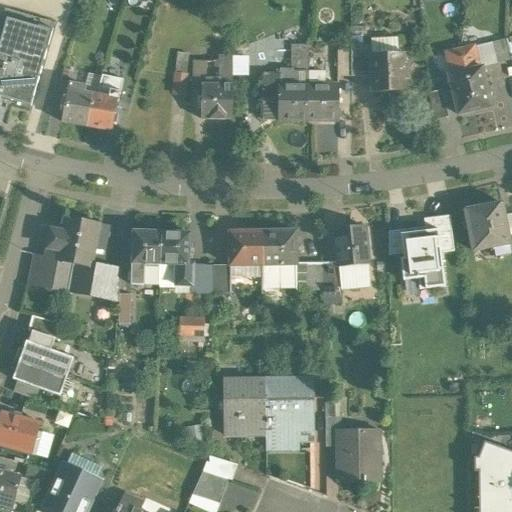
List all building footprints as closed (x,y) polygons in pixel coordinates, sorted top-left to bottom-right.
[(47,33),(3,20),(0,29),(0,80),(1,80),(0,84),(0,96),(30,106),(46,50),(42,49),(47,33)] [(507,40),(492,43),(497,64),(511,61),(508,47),(507,40)] [(350,47),(350,42),(337,43),(337,77),(350,77),(350,47)] [(308,46),(291,45),(292,71),(293,71),(292,73),(308,73),(308,46)] [(371,46),(350,47),(350,77),(371,77),(370,56),(371,56),(371,46)] [(472,48),(460,51),(465,73),(477,70),(472,48)] [(460,51),(449,54),(454,75),(465,73),(460,51)] [(184,76),(187,55),(176,54),(173,74),(184,76)] [(371,56),(370,56),(371,77),(371,94),(404,93),(404,80),(404,66),(404,55),(371,56)] [(232,56),(219,56),(219,61),(216,61),(216,67),(219,67),(219,80),(220,80),(220,85),(232,85),(232,56)] [(206,63),(193,63),(192,85),(206,85),(206,63)] [(477,70),(465,73),(474,112),(491,108),(487,94),(493,92),(492,88),(486,89),(481,69),(477,70)] [(279,76),(262,76),(262,106),(279,105),(279,86),(308,86),(308,73),(292,73),(293,71),(292,71),(280,70),(279,76)] [(454,75),(449,77),(451,90),(454,102),(458,116),(474,112),(465,73),(454,75)] [(184,76),(173,74),(171,94),(182,95),(184,76)] [(110,132),(123,81),(101,76),(95,96),(92,95),(86,127),(110,132)] [(86,88),(70,85),(63,123),(86,127),(92,95),(85,94),(86,88)] [(220,85),(202,85),(202,119),(232,119),(232,85),(220,85)] [(308,86),(279,86),(279,105),(279,120),(278,120),(279,121),(281,122),(281,121),(307,121),(308,86)] [(338,86),(308,86),(307,121),(338,121),(338,86)] [(441,91),(429,94),(432,122),(447,118),(441,91)] [(500,205),(465,211),(473,252),(508,245),(507,239),(511,237),(511,231),(510,219),(503,220),(500,205)] [(441,254),(453,252),(449,217),(424,220),(425,232),(438,231),(441,254)] [(81,222),(63,219),(61,234),(56,260),(73,264),(74,264),(81,222)] [(99,226),(81,222),(74,264),(84,266),(91,267),(92,266),(95,249),(99,226)] [(99,226),(95,249),(105,252),(109,228),(99,226)] [(364,227),(334,230),(338,263),(338,268),(339,268),(368,265),(364,227)] [(419,290),(442,288),(444,288),(441,254),(438,231),(425,232),(400,235),(403,259),(401,259),(403,282),(418,280),(419,290)] [(73,264),(56,260),(61,234),(51,232),(46,259),(41,285),(68,290),(70,284),(69,284),(73,264)] [(295,232),(262,233),(263,266),(296,266),(295,232)] [(161,234),(133,233),(132,242),(126,242),(126,255),(132,255),(132,265),(133,265),(144,265),(160,266),(161,234)] [(262,233),(229,233),(229,249),(224,249),(224,256),(229,256),(230,266),(230,267),(262,266),(263,266),(262,233)] [(189,234),(161,234),(160,266),(176,266),(188,266),(188,265),(189,234)] [(46,259),(33,257),(29,283),(41,285),(46,259)] [(323,263),(307,264),(306,284),(323,284),(323,263)] [(338,263),(326,263),(323,263),(323,284),(324,287),(340,286),(339,268),(338,268),(338,263)] [(74,264),(73,264),(69,284),(70,284),(80,286),(84,266),(74,264)] [(144,265),(133,265),(132,285),(143,286),(144,265)] [(160,266),(144,265),(143,286),(159,286),(160,266)] [(188,265),(188,266),(176,266),(175,286),(192,287),(193,265),(188,265)] [(212,266),(193,265),(192,287),(190,294),(212,295),(212,266)] [(368,265),(339,268),(340,286),(369,284),(368,265)] [(119,272),(92,266),(91,267),(84,266),(80,286),(70,284),(68,290),(118,301),(119,272)] [(176,266),(160,266),(159,286),(175,286),(176,266)] [(230,267),(230,266),(212,266),(212,295),(230,295),(230,278),(230,267)] [(262,266),(230,267),(230,278),(262,278),(262,266)] [(263,266),(262,266),(262,278),(262,287),(296,287),(296,266),(263,266)] [(340,286),(324,287),(323,291),(322,291),(323,306),(341,304),(340,286)] [(62,326),(32,317),(28,332),(29,333),(26,342),(28,343),(32,332),(54,340),(54,341),(59,343),(62,326)] [(203,322),(178,321),(178,337),(190,337),(190,343),(202,343),(203,322)] [(54,340),(32,332),(28,343),(50,351),(54,341),(54,340)] [(28,343),(26,342),(23,350),(19,361),(66,378),(73,359),(50,351),(28,343)] [(18,349),(14,360),(19,361),(23,350),(18,349)] [(19,361),(14,360),(10,371),(15,372),(19,361)] [(66,378),(19,361),(15,372),(12,380),(60,397),(66,378)] [(324,369),(309,369),(309,379),(311,379),(312,400),(325,400),(324,369)] [(309,379),(264,380),(265,432),(266,444),(312,443),(312,400),(311,379),(309,379)] [(264,380),(224,381),(225,436),(245,436),(245,432),(265,432),(264,380)] [(39,425),(1,414),(0,417),(0,446),(33,456),(39,435),(36,434),(39,425)] [(338,419),(325,419),(326,448),(337,447),(337,432),(339,432),(338,419)] [(339,432),(337,432),(337,447),(337,484),(380,483),(379,432),(339,432)] [(511,511),(511,453),(483,443),(477,458),(474,458),(474,473),(477,473),(477,511),(511,511)] [(103,469),(71,454),(65,466),(98,481),(103,469)] [(236,466),(209,456),(209,464),(207,463),(203,472),(228,480),(231,481),(236,466)] [(98,481),(65,466),(46,508),(53,511),(88,511),(86,506),(98,481)] [(48,473),(27,467),(23,479),(42,485),(48,473)] [(20,478),(0,472),(0,505),(11,509),(20,478)] [(228,480),(203,472),(192,495),(220,504),(228,480)] [(141,511),(140,511),(144,503),(124,494),(116,511),(141,511)]
